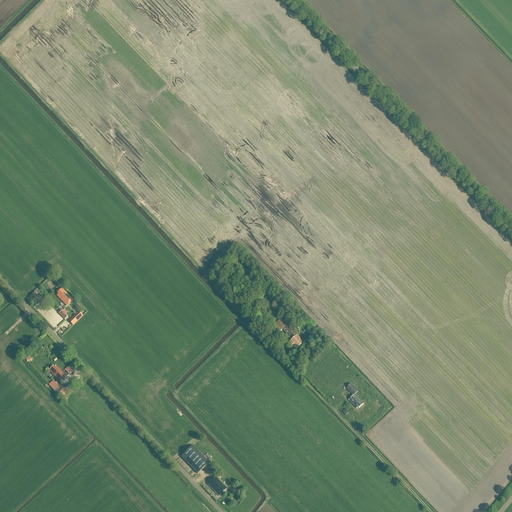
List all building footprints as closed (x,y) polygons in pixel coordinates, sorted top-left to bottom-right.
[(66,307),(73,301),(62,289),(57,294),(58,295),(56,296),(66,307)] [(38,306),(44,299),(36,291),(30,298),(38,306)] [(65,320),(68,316),(66,314),(68,313),(65,310),(64,311),(63,311),(59,315),(65,320)] [(304,348),(302,345),(304,344),(293,332),(293,331),(282,319),(275,326),(281,332),(283,330),(288,336),(287,337),(291,341),(290,343),(289,344),(292,347),(293,346),(298,351),(300,351),(304,348)] [(65,370),(69,374),(74,369),(70,365),(65,370)] [(60,383),(66,377),(56,367),(54,368),(53,367),(49,371),(60,383)] [(59,387),(53,381),(49,385),(54,391),(59,388),(59,387)] [(347,389),(354,396),(359,391),(351,384),(347,389)] [(359,409),(364,405),(355,395),(354,396),(349,401),(357,409),(358,408),(359,409)] [(197,475),(213,460),(196,442),(181,457),(197,475)] [(219,497),(227,489),(215,477),(207,485),(219,497)]
